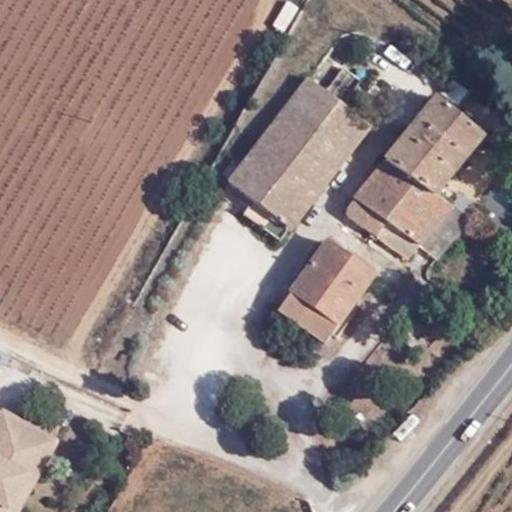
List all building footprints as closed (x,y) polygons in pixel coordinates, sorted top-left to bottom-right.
[(310,78),(230,182),(294,229),(373,126),(342,101),(360,78),(345,65),(325,90),(310,78)] [(485,136),(436,97),(383,163),(433,198),(437,193),(485,136)] [(433,198),(383,163),(345,211),(412,257),(420,247),(453,205),(451,204),(437,193),(433,198)] [(328,240),(280,307),(329,339),(375,274),(328,240)] [(17,511),(59,440),(0,412),(0,511),(17,511)]
